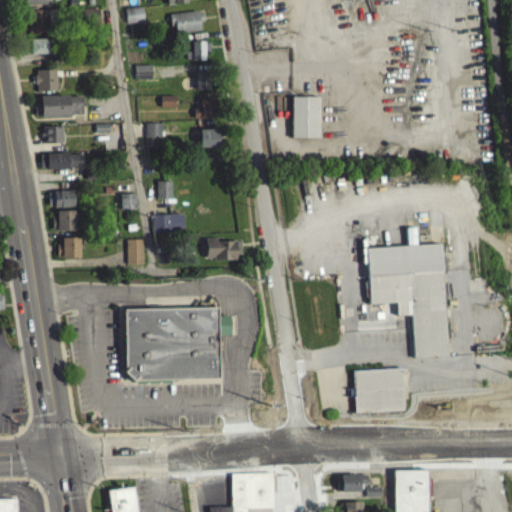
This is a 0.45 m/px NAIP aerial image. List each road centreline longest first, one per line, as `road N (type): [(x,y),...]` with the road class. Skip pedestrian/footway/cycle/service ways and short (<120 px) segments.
road 1 (residential): [(309,511),(232,0)]
road 2 (primary): [(57,458),(299,444),(511,444)]
road 3 (tertiary): [(57,458),(18,206)]
road 4 (tertiary): [(18,206),(0,82)]
